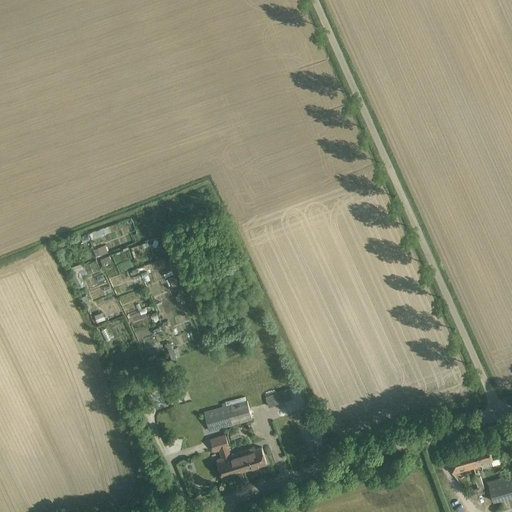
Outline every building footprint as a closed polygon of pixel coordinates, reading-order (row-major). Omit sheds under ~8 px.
[(85,234),(88,241),(110,231),(107,225),(85,234)] [(96,256),(107,252),(104,244),(93,248),(96,256)] [(82,266),(70,271),(73,276),(79,274),(86,271),(84,266),(82,266)] [(174,276),(168,278),(173,288),(178,286),(174,276)] [(143,288),(119,295),(124,313),(139,308),(137,300),(146,298),(143,288)] [(87,295),(81,298),(87,309),(92,307),(87,295)] [(172,345),(167,347),(172,361),(177,359),(176,358),(173,349),(172,345)] [(288,389),(265,398),(268,407),(291,399),(288,389)] [(248,402),(206,413),(211,430),(252,418),(248,402)] [(224,434),(209,438),(213,451),(219,450),(221,458),(217,459),(222,477),(244,471),(238,452),(230,455),(227,447),(229,447),(224,434)] [(488,442),(447,454),(450,464),(452,473),(481,464),(482,468),(493,465),(491,460),(491,459),(492,459),(490,452),(488,442)] [(254,447),(238,452),(244,471),(267,463),(262,448),(255,450),(254,447)] [(511,475),(488,482),(493,500),(511,494),(511,475)]
